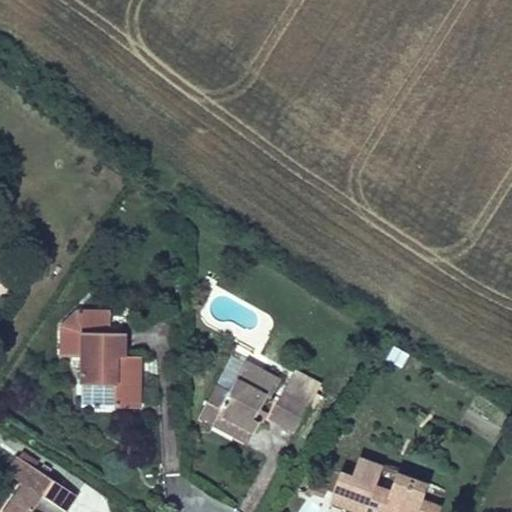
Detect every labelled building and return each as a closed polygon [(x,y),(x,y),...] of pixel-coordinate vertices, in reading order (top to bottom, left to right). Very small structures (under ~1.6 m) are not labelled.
[(64,333),(115,334),(115,313),(78,314),(64,333)] [(126,334),(115,334),(64,333),(63,364),(82,364),(83,408),(142,407),(143,371),(134,372),(134,357),(125,356),(126,334)] [(236,394),(251,366),(236,358),(220,386),(236,394)] [(285,383),(251,366),(236,394),(220,386),(202,417),(217,426),(221,421),(238,431),(237,436),(254,446),(266,425),(258,421),(271,398),(276,399),(285,383)] [(304,368),(277,414),(301,428),(328,380),(304,368)] [(343,446),(334,466),(346,471),(354,450),(343,446)] [(342,472),(330,502),(357,511),(437,511),(441,502),(422,494),(427,483),(404,475),(397,490),(380,484),(385,469),(360,459),(353,476),(342,472)] [(64,511),(74,499),(17,462),(5,481),(19,490),(3,511),(64,511)]
